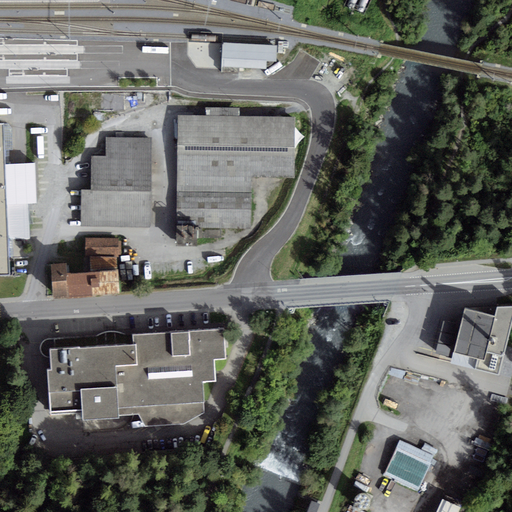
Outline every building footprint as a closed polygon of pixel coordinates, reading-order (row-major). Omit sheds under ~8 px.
[(268,72),(268,66),(279,66),(279,47),(224,47),(224,72),(268,72)] [(145,91),(64,92),(64,97),(65,119),(109,118),(125,115),(124,108),(145,107),(145,91)] [(207,116),(179,116),(176,229),(251,231),(251,193),(294,194),(296,116),(240,115),(240,110),(207,109),(207,116)] [(0,277),(10,277),(4,126),(0,125),(0,277)] [(153,139),(108,137),(106,157),(93,157),(91,191),(81,191),(81,229),(152,231),(153,139)] [(66,263),(52,264),(55,299),(118,296),(123,237),(85,238),(84,272),(67,274),(66,263)] [(495,316),(465,308),(453,353),(477,359),(475,369),(500,375),(511,324),(511,306),(497,307),(495,316)] [(497,307),(465,308),(495,316),(497,307)] [(457,324),(443,321),(441,331),(454,334),(457,324)] [(206,383),(220,382),(218,361),(229,360),(226,331),(201,331),(128,336),(129,345),(50,348),(51,369),(48,369),(51,412),(82,411),(83,419),(140,416),(147,426),(182,425),(205,414),(206,383)] [(454,336),(441,332),(438,342),(452,346),(454,336)] [(451,347),(438,344),(435,354),(449,357),(451,347)] [(435,456),(400,440),(385,475),(419,491),(435,456)] [(363,493),(360,493),(357,494),(356,496),(355,499),(354,502),(355,504),(357,507),(359,508),(361,509),(364,509),(366,508),(368,506),(370,504),(370,502),(370,499),(369,497),(367,495),(365,493),(363,493)] [(458,511),(461,508),(442,499),(435,511),(458,511)] [(316,511),(320,504),(312,501),(307,511),(316,511)]
